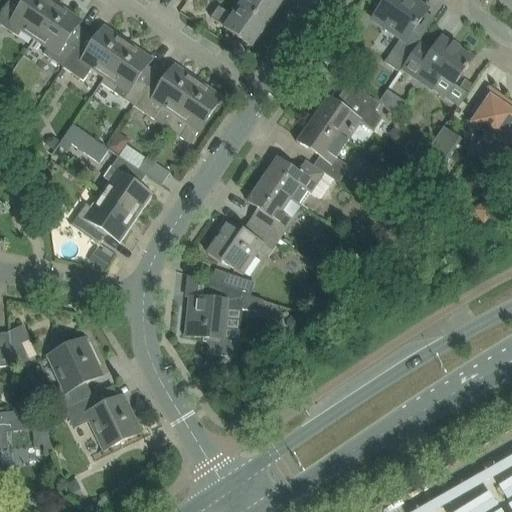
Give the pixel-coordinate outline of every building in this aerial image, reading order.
[(0,24),(18,37),(22,31),(35,40),(58,7),(57,6),(55,9),(48,4),(50,1),(47,0),(28,0),(26,3),(21,0),(11,0),(0,17),(0,24)] [(244,0),(241,6),(268,25),(284,2),(281,0),(244,0)] [(422,40),(413,34),(428,10),(413,0),(385,0),(387,1),(373,21),(389,32),(402,41),(386,63),(400,72),(402,70),(405,65),(416,50),(422,40)] [(253,48),(268,25),(241,6),(232,18),(219,8),(211,19),(225,28),(224,29),(253,48)] [(58,7),(35,40),(48,49),(44,55),(64,69),(88,35),(77,28),(81,22),(66,12),(64,15),(57,10),(58,7)] [(97,42),(88,35),(64,69),(84,83),(93,69),(106,78),(101,85),(106,78),(128,45),(126,47),(118,42),(120,40),(105,29),(97,42)] [(465,70),(466,72),(469,68),(467,67),(472,60),(442,39),(429,59),(416,51),(421,44),(420,44),(422,40),(416,50),(405,65),(402,70),(425,85),(429,79),(436,84),(441,77),(454,86),(465,70)] [(128,45),(106,78),(101,85),(115,94),(135,108),(148,89),(158,74),(148,67),(151,61),(136,51),(135,53),(127,48),(129,46),(128,45)] [(158,95),(148,89),(135,108),(168,130),(199,84),(198,83),(196,86),(189,81),(191,78),(176,68),(158,95)] [(199,84),(168,130),(190,146),(222,100),(207,89),(205,92),(198,87),(199,84)] [(321,122),(318,122),(348,142),(361,123),(374,132),(382,120),(372,106),(375,101),(368,96),(366,90),(359,85),(353,86),(349,84),(347,87),(343,88),(344,92),(335,104),(332,102),(326,104),(319,113),(321,122)] [(476,149),(504,168),(511,156),(511,125),(511,110),(503,104),(506,99),(490,88),(472,113),(477,116),(472,124),(486,134),(476,149)] [(387,91),(380,102),(393,119),(405,103),(387,91)] [(337,159),(348,142),(318,122),(313,123),(304,136),(306,148),(320,158),(314,167),(325,174),(339,184),(350,168),(337,159)] [(444,128),(423,159),(447,176),(452,168),(447,165),(451,160),(452,161),(465,143),(444,128)] [(118,157),(117,158),(119,159),(105,179),(111,184),(102,197),(135,220),(136,219),(133,217),(138,210),(141,211),(151,196),(139,188),(146,177),(147,178),(148,177),(139,171),(118,157)] [(162,187),(171,175),(147,159),(139,171),(148,177),(162,187)] [(298,173),(278,159),(263,181),(291,200),(302,207),(311,195),(325,174),(314,167),(313,167),(306,162),(298,173)] [(258,210),(251,221),(279,240),(302,207),(291,200),(263,181),(248,203),(258,210)] [(135,220),(102,197),(93,210),(87,205),(73,226),(71,225),(70,226),(101,247),(101,246),(100,245),(107,234),(120,243),(130,228),(127,226),(132,218),(135,220)] [(474,213),(477,217),(483,224),(497,214),(492,207),(486,200),(475,209),(473,211),(474,213)] [(280,241),(279,240),(251,221),(241,235),(228,226),(208,255),(221,265),(223,263),(242,276),(260,251),(269,258),(280,241)] [(214,272),(210,284),(222,287),(250,297),(254,285),(214,272)] [(205,299),(197,298),(190,298),(186,337),(208,340),(207,356),(233,359),(235,341),(224,340),(227,309),(261,313),(262,301),(250,297),(222,287),(210,284),(207,283),(205,299)] [(0,368),(13,367),(12,353),(10,333),(9,333),(9,335),(0,335),(0,368)] [(94,396),(92,397),(86,385),(102,377),(102,376),(99,377),(95,368),(98,367),(86,342),(89,340),(89,339),(49,358),(63,387),(56,390),(65,410),(94,397),(94,396)] [(94,397),(65,410),(73,427),(89,419),(91,422),(96,434),(105,452),(144,433),(144,432),(141,433),(128,408),(126,409),(121,401),(124,399),(124,398),(119,400),(98,410),(93,398),(95,397),(94,397)] [(0,414),(0,488),(6,488),(19,487),(17,467),(4,468),(2,453),(8,453),(5,414),(0,414)] [(73,483),(67,486),(72,495),(81,491),(78,485),(73,483)]
